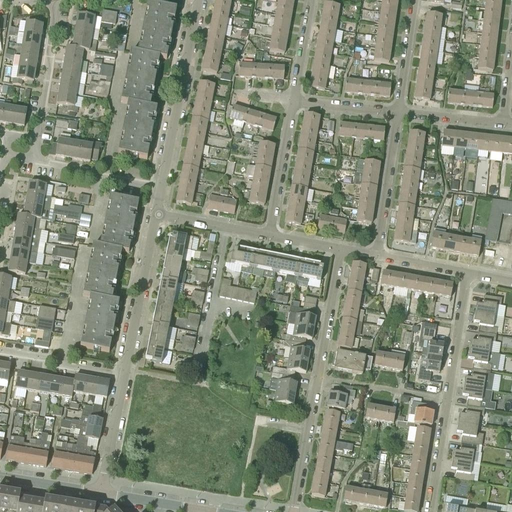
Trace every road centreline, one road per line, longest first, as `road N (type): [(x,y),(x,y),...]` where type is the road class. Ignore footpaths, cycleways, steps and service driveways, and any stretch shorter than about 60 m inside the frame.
road 1 (residential): [(161,186),(197,0)]
road 2 (residential): [(123,376),(156,213)]
road 3 (residential): [(378,254),(399,111)]
road 4 (residential): [(37,138),(55,0)]
road 5 (residential): [(268,235),(295,100)]
road 6 (residential): [(295,511),(318,378)]
road 7 (residential): [(318,378),(340,248)]
road 8 (residential): [(447,400),(318,378)]
road 9 (residential): [(161,186),(33,159)]
road 10 (residential): [(447,400),(466,272)]
road 11 (residential): [(123,376),(0,352)]
